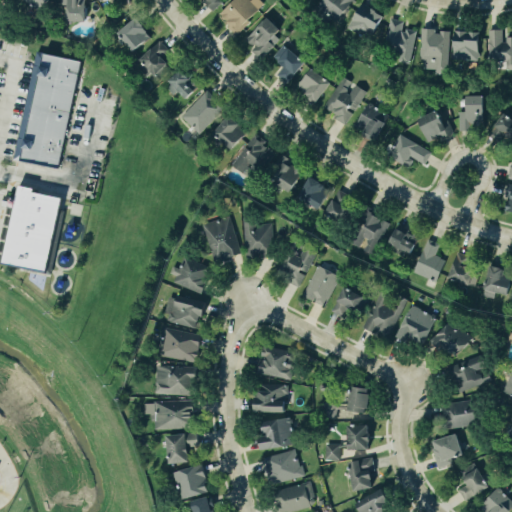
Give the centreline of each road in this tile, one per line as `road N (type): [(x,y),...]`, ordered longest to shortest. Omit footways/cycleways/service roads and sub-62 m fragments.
road 1 (residential): [(511,237),(451,218),(290,124),(222,69),(165,0)]
road 2 (residential): [(434,511),(397,440),(406,382),(249,300)]
road 3 (residential): [(247,511),(228,408),(236,326),(249,300)]
road 4 (residential): [(430,207),(456,161),(479,158),(483,174),(464,222)]
